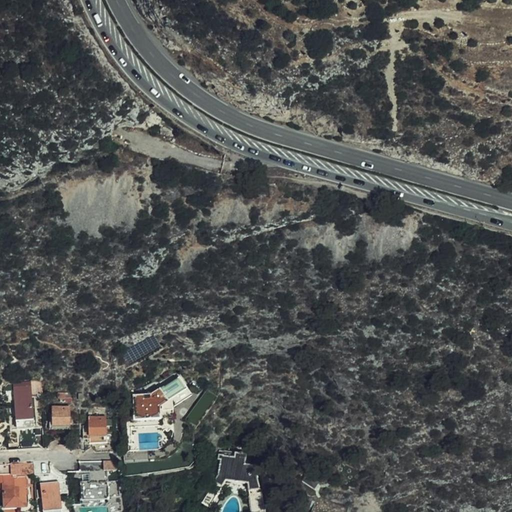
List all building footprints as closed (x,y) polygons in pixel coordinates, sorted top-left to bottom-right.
[(152,395),(135,395),(135,418),(144,418),(144,416),(161,416),(161,406),(187,388),(179,376),(152,395)] [(43,393),(42,385),(37,385),(37,381),(33,382),(33,386),(16,387),(19,427),(36,426),(34,397),(39,397),(39,393),(43,393)] [(73,393),(60,393),(60,399),(61,399),(61,402),(66,402),(66,399),(67,399),(68,399),(73,399),(73,393)] [(53,407),(53,425),(72,426),(71,407),(53,407)] [(120,451),(119,436),(109,436),(109,417),(92,417),(92,436),(95,436),(95,448),(100,452),(120,451)] [(36,445),(36,435),(23,436),(24,445),(36,445)] [(215,482),(222,487),(226,481),(248,483),(252,511),(266,511),(261,490),(259,490),(256,466),(251,465),(252,458),(246,457),(247,454),(237,453),(236,457),(224,456),(225,449),(219,449),(218,459),(220,459),(217,477),(215,482)] [(30,463),(15,464),(15,475),(31,474),(30,463)] [(46,474),(45,463),(30,463),(31,474),(31,475),(46,474)] [(84,501),(111,499),(110,488),(109,473),(93,474),(93,484),(84,484),(84,501)] [(26,477),(5,478),(7,509),(29,508),(26,477)] [(208,506),(222,487),(215,482),(202,501),(208,506)] [(37,484),(40,511),(59,509),(56,483),(37,484)] [(123,488),(110,488),(111,499),(124,499),(123,488)]
